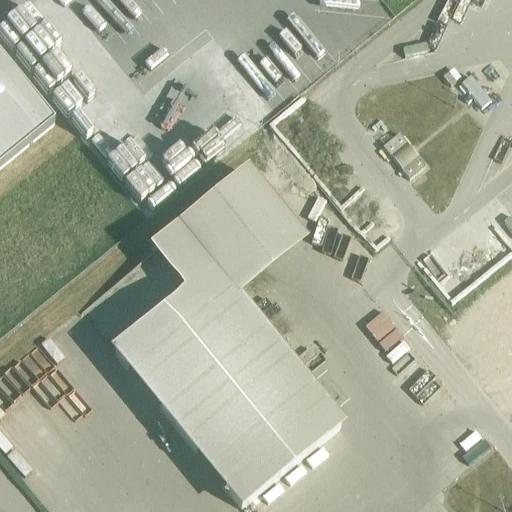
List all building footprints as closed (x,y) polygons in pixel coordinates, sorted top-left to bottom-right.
[(407,48),(409,57),(433,52),(431,43),(407,48)] [(0,170),(54,127),(0,61),(0,170)] [(479,112),(496,103),(481,76),(464,86),(479,112)] [(383,137),(394,130),(387,119),(376,126),(383,137)] [(382,147),(409,180),(427,166),(400,133),(382,147)] [(148,260),(181,303),(115,358),(240,511),(241,511),(340,432),(237,306),(309,252),(252,181),(171,243),(148,260)] [(380,311),(365,327),(383,344),(398,328),(380,311)] [(387,349),(419,384),(436,368),(405,333),(387,349)] [(448,382),(442,385),(438,376),(422,384),(431,403),(452,393),(448,382)] [(442,420),(436,427),(453,442),(459,435),(442,420)]
